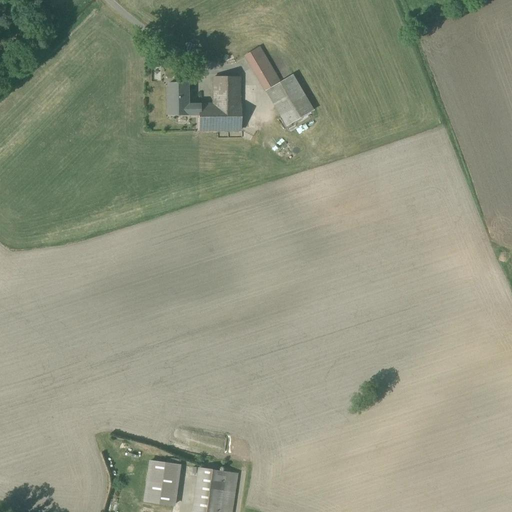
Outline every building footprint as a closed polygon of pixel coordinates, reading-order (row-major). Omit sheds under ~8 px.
[(266,92),(280,83),(260,49),(246,57),(266,92)] [(280,83),(266,92),(287,127),(314,111),(293,76),(280,83)] [(199,105),(199,106),(200,115),(200,132),(240,131),(241,105),(240,105),(240,78),(214,78),(214,105),(199,105)] [(188,115),(200,115),(199,106),(188,106),(188,94),(168,94),(168,95),(169,95),(170,102),(168,102),(169,116),(169,115),(178,115),(178,116),(188,116),(188,115)] [(287,135),(266,119),(254,136),(275,151),(287,135)] [(167,464),(150,461),(145,502),(175,506),(181,462),(168,459),(167,464)] [(200,469),(193,511),(231,511),(237,474),(200,469)]
